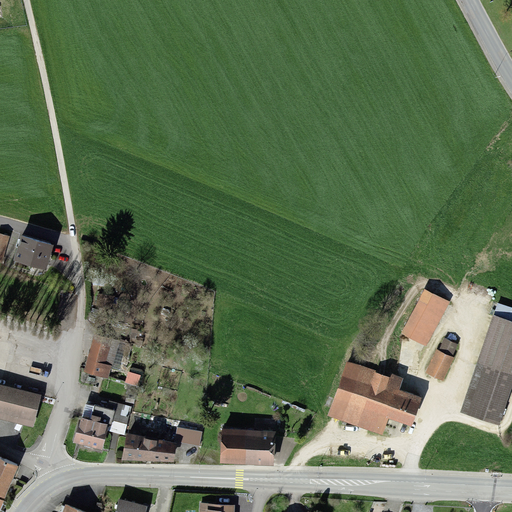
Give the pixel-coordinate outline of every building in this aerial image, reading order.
[(21,239),(12,264),(43,274),(51,248),(21,239)] [(415,308),(403,330),(427,342),(438,319),(415,308)] [(511,326),(492,320),(461,409),(498,422),(511,381),(511,326)] [(94,334),(85,370),(108,375),(117,340),(94,334)] [(436,354),(427,371),(443,379),(452,363),(436,354)] [(348,364),(330,410),(381,430),(389,409),(411,418),(421,393),(348,364)] [(0,413),(34,422),(41,393),(0,382),(0,413)] [(84,400),(74,437),(102,445),(112,407),(84,400)] [(273,427),(225,424),(223,451),(247,453),(247,460),(271,461),(273,427)] [(176,438),(129,429),(124,453),(172,456),(176,438)] [(0,490),(4,492),(18,461),(0,453),(0,490)] [(98,493),(93,510),(98,511),(103,495),(98,493)] [(120,495),(115,511),(143,511),(146,502),(120,495)] [(67,500),(62,511),(88,511),(89,508),(67,500)] [(234,511),(235,505),(200,503),(199,511),(234,511)]
